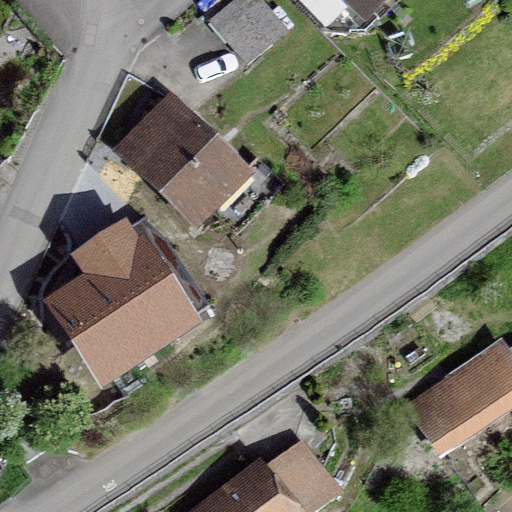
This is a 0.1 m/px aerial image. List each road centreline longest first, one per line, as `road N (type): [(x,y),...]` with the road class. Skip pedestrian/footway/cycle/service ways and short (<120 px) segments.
road 1 (residential): [(511,195),(108,491),(68,511)]
road 2 (residential): [(96,78),(0,316)]
road 3 (residential): [(96,78),(194,0)]
